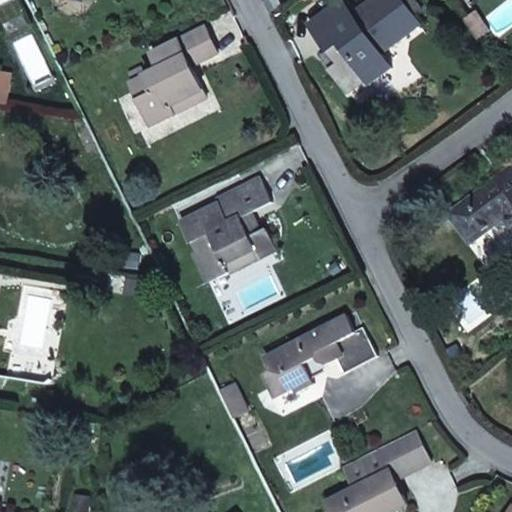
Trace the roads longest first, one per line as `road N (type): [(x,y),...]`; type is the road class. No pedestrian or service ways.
road 1 (residential): [(356,216),(453,416),(511,465)]
road 2 (residential): [(251,0),(356,216)]
road 3 (residential): [(356,216),(511,100)]
